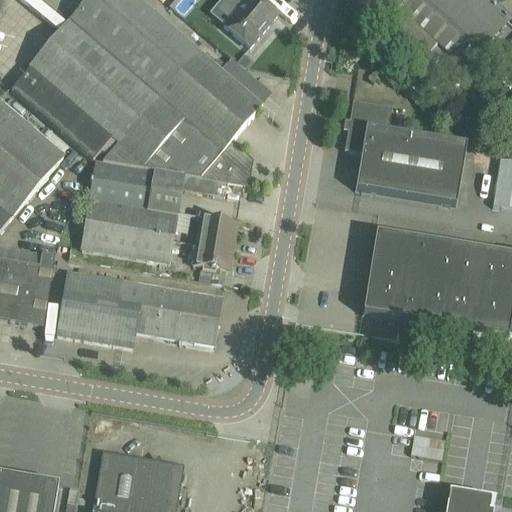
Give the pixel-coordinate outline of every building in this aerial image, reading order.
[(30,73),(11,95),(92,165),(96,161),(111,143),(118,149),(103,167),(102,167),(183,180),(215,186),(218,187),(242,191),(243,191),(248,192),(252,170),(248,169),(249,162),(232,146),(262,111),(272,99),(231,64),(220,76),(198,56),(132,0),(90,0),(69,25),(29,72),(30,73)] [(241,0),(246,3),(223,30),(249,52),(277,19),(260,5),(264,0),(241,0)] [(479,0),(394,0),(380,17),(394,30),(427,60),(429,58),(436,50),(437,49),(465,74),(478,59),(492,73),(508,56),(508,57),(511,60),(511,34),(505,28),(508,25),(479,0)] [(467,149),(388,136),(392,112),(353,105),(345,155),(361,158),(355,194),(456,211),(467,149)] [(0,235),(63,161),(0,106),(0,235)] [(89,204),(82,254),(87,255),(167,269),(175,222),(175,219),(177,219),(181,194),(183,183),(183,180),(102,167),(95,166),(95,169),(89,204)] [(236,228),(216,225),(199,222),(190,269),(200,271),(197,285),(224,290),(226,275),(228,276),(236,228)] [(511,261),(376,239),(363,319),(507,342),(511,343),(511,261)] [(0,324),(43,331),(46,312),(54,260),(41,258),(0,250),(0,324)] [(214,350),(222,303),(67,277),(56,340),(132,353),(135,337),(214,350)] [(417,439),(415,458),(444,462),(447,443),(417,439)] [(174,511),(181,472),(104,459),(94,511),(174,511)] [(0,511),(54,511),(58,489),(0,479),(0,511)] [(445,511),(488,511),(490,506),(493,507),(494,504),(448,497),(445,511)]
